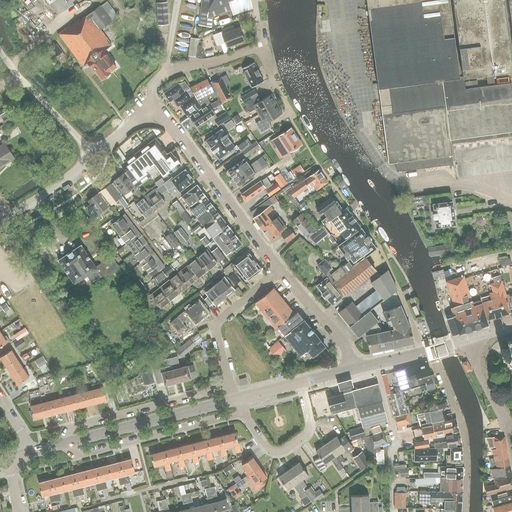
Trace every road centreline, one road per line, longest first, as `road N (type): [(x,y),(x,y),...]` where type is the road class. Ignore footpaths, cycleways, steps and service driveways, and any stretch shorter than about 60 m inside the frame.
road 1 (secondary): [(32,451),(234,399)]
road 2 (residential): [(152,106),(279,269)]
road 3 (residential): [(429,351),(463,431),(464,511)]
road 4 (residential): [(234,399),(213,324),(279,269)]
road 5 (unclassified): [(96,156),(0,51)]
road 6 (unclassified): [(152,106),(149,89),(166,72),(260,45)]
road 7 (residential): [(279,269),(345,345),(352,370)]
road 8 (secondary): [(234,399),(352,370)]
